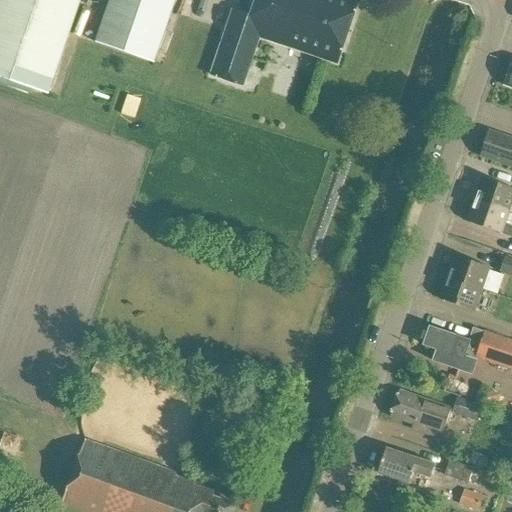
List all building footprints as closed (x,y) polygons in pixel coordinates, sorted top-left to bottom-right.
[(0,0),(0,79),(48,96),(81,0),(0,0)] [(154,65),(176,0),(109,0),(94,45),(154,65)] [(262,0),(261,6),(256,5),(250,21),(255,23),(252,32),(230,24),(212,77),(242,87),(259,38),(273,43),(277,31),(324,47),(320,58),(338,64),(359,2),(353,0),(262,0)] [(511,140),(489,133),(480,158),(511,169),(511,140)] [(474,202),(509,214),(511,204),(511,190),(482,180),(474,202)] [(509,214),(474,202),(467,224),(511,239),(511,228),(505,226),(509,214)] [(447,279),(482,291),(490,270),(455,258),(447,279)] [(511,259),(505,258),(499,273),(511,277),(511,259)] [(482,291),(447,279),(440,301),(475,313),(482,291)] [(511,342),(473,330),(469,342),(430,329),(429,334),(427,333),(423,342),(425,343),(424,347),(437,352),(433,363),(473,376),(478,359),(511,370),(511,342)] [(399,392),(390,418),(413,426),(412,431),(441,441),(451,410),(399,392)] [(483,410),(458,401),(453,415),(478,425),(483,410)] [(235,511),(237,507),(213,499),(215,494),(194,486),(195,484),(175,477),(176,474),(85,441),(62,506),(78,511),(235,511)] [(435,467),(385,450),(382,460),(378,475),(386,477),(410,485),(413,475),(430,480),(435,467)] [(473,469),(449,461),(444,477),(467,485),(473,469)] [(483,511),(488,499),(465,491),(460,506),(475,511),(483,511)]
